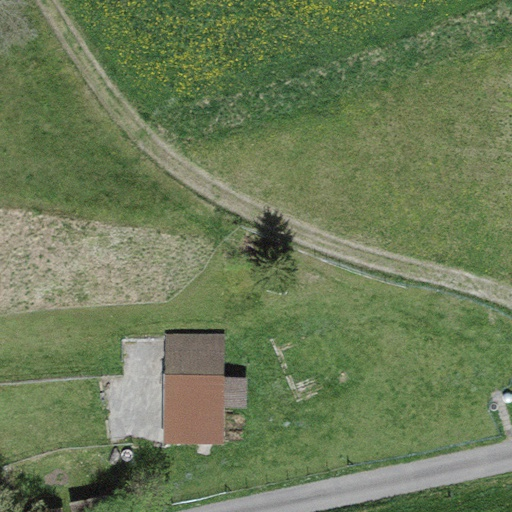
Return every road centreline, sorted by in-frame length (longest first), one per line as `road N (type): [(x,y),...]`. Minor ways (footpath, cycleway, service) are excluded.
road 1 (track): [(44,0),(93,81),(191,175),(355,256),(511,320)]
road 2 (track): [(511,460),(315,511)]
